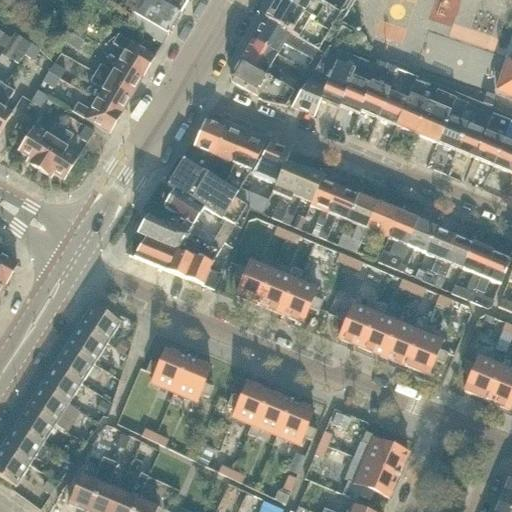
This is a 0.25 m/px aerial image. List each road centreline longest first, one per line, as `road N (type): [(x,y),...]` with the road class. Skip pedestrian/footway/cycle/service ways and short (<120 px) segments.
road 1 (residential): [(73,259),(439,413)]
road 2 (residential): [(185,79),(511,221)]
road 3 (tertiary): [(84,242),(185,79)]
